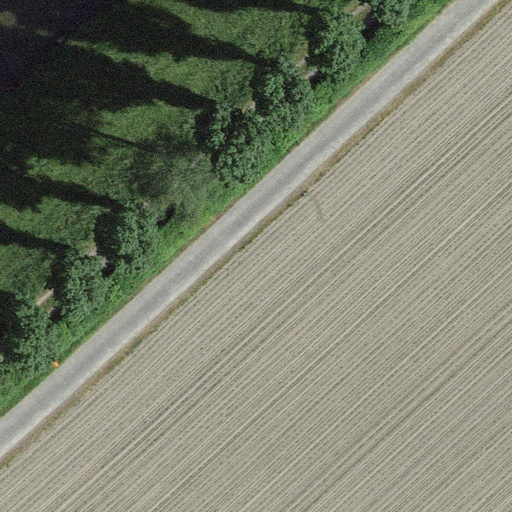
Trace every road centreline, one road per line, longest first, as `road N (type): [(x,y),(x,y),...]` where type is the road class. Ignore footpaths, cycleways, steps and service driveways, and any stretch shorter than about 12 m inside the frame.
road 1 (track): [(479,0),(0,444)]
road 2 (track): [(370,0),(0,332)]
